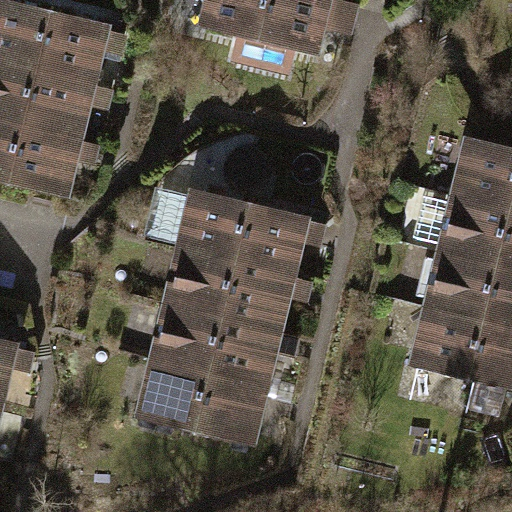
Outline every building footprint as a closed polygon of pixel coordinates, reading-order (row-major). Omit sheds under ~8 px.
[(0,0),(0,60),(90,82),(104,25),(0,0)] [(324,0),(213,0),(207,26),(242,34),(237,55),(288,67),(292,47),(313,51),(324,0)] [(0,60),(0,119),(77,138),(90,82),(0,60)] [(0,119),(0,182),(62,198),(77,138),(0,119)] [(511,148),(472,139),(458,197),(511,209),(511,148)] [(198,191),(184,248),(290,274),(304,216),(198,191)] [(511,209),(458,197),(445,252),(511,268),(511,209)] [(184,248),(170,304),(277,330),(290,274),(184,248)] [(511,268),(445,252),(432,308),(511,326),(511,268)] [(170,304),(157,359),(264,384),(277,330),(170,304)] [(511,326),(432,308),(418,365),(511,386),(511,326)] [(0,339),(0,391),(12,343),(0,339)] [(157,359),(143,416),(249,442),(264,384),(157,359)]
